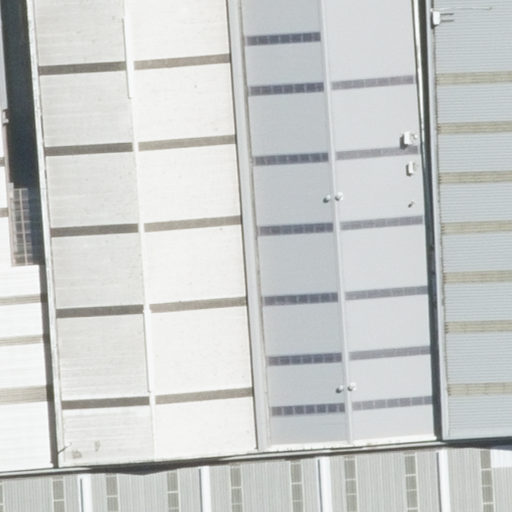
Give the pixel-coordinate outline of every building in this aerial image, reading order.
[(38,431),(221,421),(200,0),(14,0),(27,213),(38,431)] [(200,0),(221,421),(412,412),(391,0),(200,0)] [(511,0),(391,0),(412,412),(511,406),(511,0)] [(0,432),(38,431),(27,213),(0,214),(0,432)] [(0,511),(511,511),(511,406),(412,412),(221,421),(38,431),(0,432),(0,511)]
